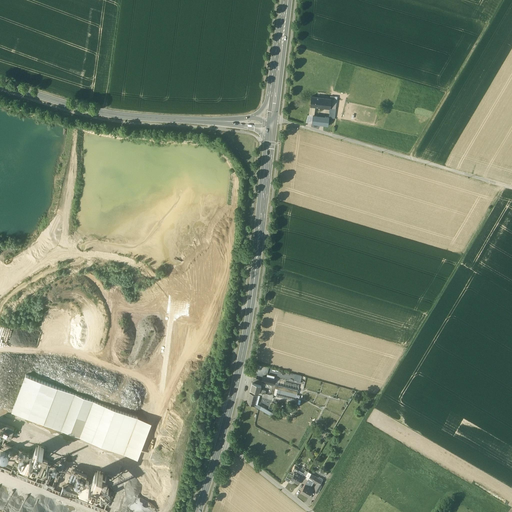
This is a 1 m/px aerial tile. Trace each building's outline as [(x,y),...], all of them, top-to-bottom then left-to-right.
[(331,99),(318,97),(317,107),(330,108),(331,99)] [(314,115),(313,115),(312,124),(328,126),(329,117),(314,115)] [(300,382),(301,375),(294,374),(293,380),(300,382)] [(26,375),(12,412),(79,437),(93,401),(26,375)] [(261,384),(252,382),(250,391),(255,392),(255,390),(259,391),(260,388),(261,384)] [(298,390),(273,384),(272,387),(275,388),(297,393),(298,390)] [(254,393),(250,392),(247,402),(256,407),(257,405),(252,402),(254,393)] [(138,418),(93,401),(79,437),(124,455),(138,418)] [(149,409),(149,420),(166,419),(165,405),(160,405),(160,409),(149,409)] [(271,412),(257,405),(256,407),(272,416),(274,413),(272,412),(271,412)] [(14,430),(0,425),(0,437),(10,442),(14,430)] [(13,449),(0,443),(0,472),(66,500),(67,497),(105,511),(106,511),(110,503),(107,502),(111,489),(105,487),(100,485),(94,482),(86,479),(71,473),(66,471),(41,460),(40,459),(32,457),(19,451),(12,471),(6,468),(13,449)] [(43,452),(35,449),(33,456),(40,459),(43,452)] [(84,460),(78,458),(76,464),(74,464),(72,469),(71,473),(86,479),(87,475),(89,470),(82,467),(84,460)] [(302,476),(295,472),(297,469),(294,467),(291,472),(294,474),(291,479),(298,483),(302,477),(302,476)] [(99,479),(96,478),(94,482),(100,485),(102,480),(104,481),(106,477),(100,474),(99,479)] [(318,478),(311,474),(308,478),(312,480),(316,482),(319,477),(318,478)] [(308,486),(305,484),(300,492),(308,496),(313,489),(308,486)]
